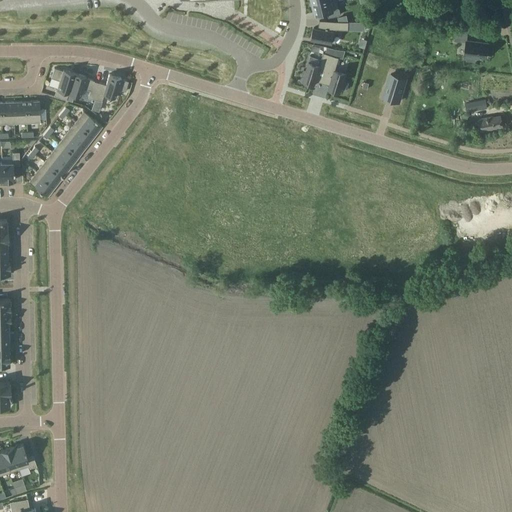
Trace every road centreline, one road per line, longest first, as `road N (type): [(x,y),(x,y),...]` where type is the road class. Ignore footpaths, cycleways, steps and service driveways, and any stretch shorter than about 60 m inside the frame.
road 1 (residential): [(511,169),(431,159),(234,96)]
road 2 (residential): [(23,205),(26,419)]
road 3 (residential): [(53,219),(56,419)]
road 4 (residential): [(152,70),(142,98),(53,219)]
road 5 (residential): [(132,0),(165,28),(221,42),(249,60)]
